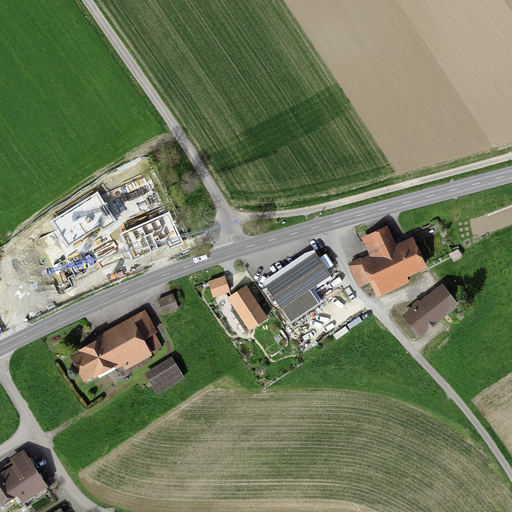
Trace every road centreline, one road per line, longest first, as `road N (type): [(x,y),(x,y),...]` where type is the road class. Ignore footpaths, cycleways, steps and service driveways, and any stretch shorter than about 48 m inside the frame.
road 1 (track): [(511,156),(278,215),(224,218)]
road 2 (residential): [(233,250),(214,189),(84,0)]
road 3 (secondary): [(233,250),(511,173)]
road 4 (secondary): [(0,348),(233,250)]
road 5 (track): [(96,511),(71,497),(0,370)]
road 6 (track): [(511,481),(413,356)]
